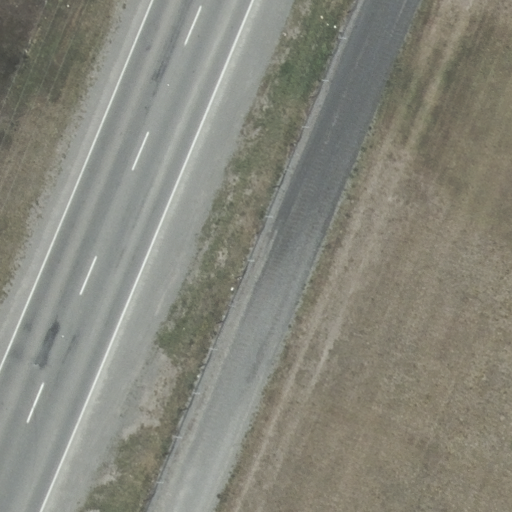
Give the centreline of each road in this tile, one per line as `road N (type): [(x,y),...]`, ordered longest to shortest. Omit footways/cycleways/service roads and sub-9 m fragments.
road 1 (secondary): [(135,165),(0,488)]
road 2 (secondary): [(135,165),(204,0)]
